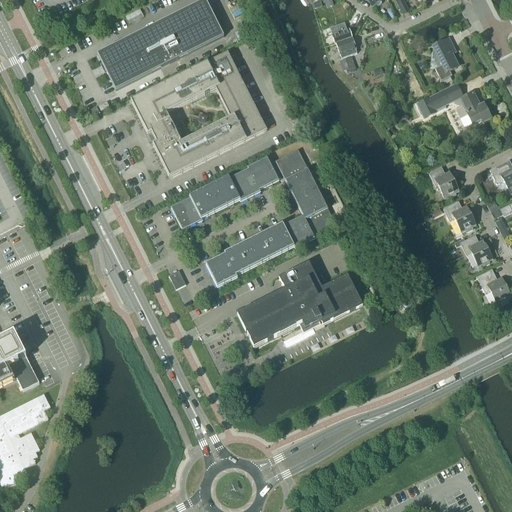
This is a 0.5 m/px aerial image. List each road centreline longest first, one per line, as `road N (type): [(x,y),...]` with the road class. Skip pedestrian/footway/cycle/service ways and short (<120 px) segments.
road 1 (secondary): [(220,465),(1,29)]
road 2 (track): [(249,441),(402,366),(421,340),(415,295)]
road 3 (secondary): [(262,492),(441,391)]
road 4 (secondary): [(441,391),(253,470)]
road 5 (residential): [(507,266),(467,182),(511,150)]
road 6 (residential): [(459,0),(390,25),(349,0)]
